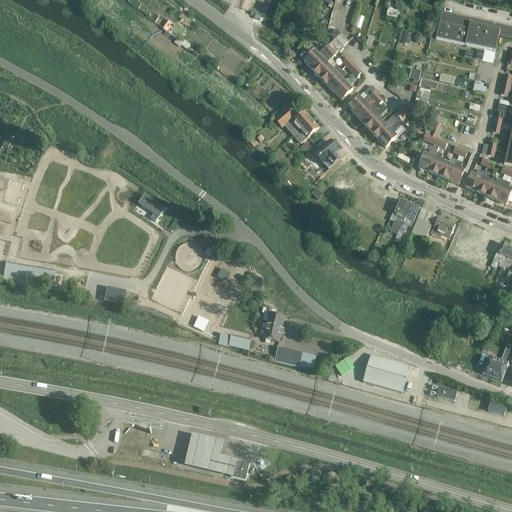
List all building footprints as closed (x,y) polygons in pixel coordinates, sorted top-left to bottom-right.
[(511,40),(511,28),(442,13),(436,40),(496,53),(499,37),(511,40)] [(330,36),(338,44),(343,49),(344,49),(343,47),(349,42),(341,34),(337,30),(330,36)] [(327,46),(318,55),(315,52),(304,63),(311,71),(338,44),(330,36),(334,41),(328,47),(327,46)] [(339,54),(340,53),(343,49),(338,44),(311,71),(319,78),(330,67),(334,63),(331,60),(338,54),(339,54)] [(347,58),(342,63),(346,67),(351,62),(347,58)] [(351,62),(346,67),(353,75),(359,70),(351,62)] [(334,63),(330,67),(319,78),(326,86),(338,75),(342,71),(337,67),(338,66),(334,63)] [(359,70),(353,75),(357,79),(362,73),(359,70)] [(342,71),(338,75),(326,86),(334,94),(345,83),(349,79),(342,71)] [(349,79),(345,83),(334,94),(342,102),(353,91),(350,88),(354,84),(349,79)] [(509,93),(511,82),(504,81),(501,91),(509,93)] [(475,82),(474,91),(487,93),(488,84),(475,82)] [(356,117),(367,106),(371,102),(373,101),(378,107),(384,102),(379,97),(381,96),(372,87),(360,98),(348,109),(356,117)] [(421,88),(419,96),(429,99),(431,90),(421,88)] [(378,141),(412,109),(408,104),(395,115),(396,116),(394,117),(385,125),(382,122),(371,133),(378,141)] [(374,105),(370,109),(367,106),(356,117),(363,125),(375,114),(379,110),(374,105)] [(496,118),(511,121),(511,116),(508,116),(510,107),(508,106),(499,105),(497,113),(496,118)] [(379,110),(375,114),(363,125),(371,133),(382,122),(379,119),(388,111),(383,106),(379,110)] [(413,118),(417,115),(412,109),(378,141),(386,149),(397,138),(394,135),(403,126),(401,125),(403,123),(411,116),(413,118)] [(305,114),(304,115),(294,123),(291,120),(294,118),(287,111),(275,121),(282,129),(284,126),(294,137),(312,121),(305,114)] [(442,126),(445,120),(437,116),(436,118),(434,122),(442,126)] [(511,121),(496,118),(493,129),(501,130),(504,131),(505,126),(511,126),(511,130),(511,133),(511,132),(511,121)] [(301,145),(304,143),(319,129),(312,121),(294,137),(301,145)] [(437,138),(438,135),(442,126),(435,123),(430,135),(437,138)] [(6,139),(2,148),(8,151),(12,142),(6,139)] [(439,148),(442,142),(436,139),(433,146),(434,146),(432,151),(431,151),(429,156),(424,154),(418,169),(429,173),(435,159),(437,154),(439,148)] [(339,152),(330,142),(315,155),(323,165),(324,165),(329,171),(341,160),(340,160),(335,155),(339,152)] [(442,142),(439,148),(445,151),(448,144),(442,142)] [(306,152),(311,148),(307,144),(302,148),(306,152)] [(459,157),(462,150),(456,147),(453,154),(459,157)] [(494,158),(496,152),(483,149),(482,155),(485,156),(487,156),(487,157),(494,158)] [(462,150),(459,157),(465,159),(468,152),(462,150)] [(437,154),(435,159),(429,173),(439,177),(445,163),(441,161),(443,156),(437,154)] [(511,167),(511,155),(507,154),(505,160),(501,159),(500,164),(504,165),(511,167)] [(486,168),(489,161),(484,159),(483,160),(482,160),(484,156),(480,155),(477,162),(482,163),(481,166),(486,168)] [(451,159),(448,165),(445,163),(439,177),(449,181),(455,167),(457,162),(451,159)] [(489,161),(486,168),(493,171),(495,164),(489,161)] [(457,162),(455,167),(449,181),(459,186),(465,172),(461,170),(463,165),(457,162)] [(504,167),(501,175),(506,177),(509,170),(504,167)] [(476,193),(484,174),(478,171),(476,176),(472,175),(466,189),(476,193)] [(486,198),(492,183),(488,181),(490,176),(484,174),(476,193),(486,198)] [(498,179),(496,185),(492,183),(486,198),(496,202),(502,187),(504,182),(498,179)] [(502,187),(496,202),(506,206),(511,192),(511,191),(508,190),(510,185),(504,182),(502,187)] [(165,209),(144,195),(137,204),(159,219),(165,209)] [(398,232),(410,206),(401,202),(395,214),(400,217),(397,224),(394,223),(390,233),(397,236),(398,232)] [(407,227),(411,229),(419,210),(410,206),(398,232),(404,235),(407,227)] [(426,240),(432,226),(423,222),(426,215),(421,213),(412,234),(426,240)] [(441,237),(449,240),(455,225),(439,218),(433,231),(431,235),(440,239),(441,237)] [(508,248),(509,247),(501,244),(496,255),(493,261),(500,264),(499,268),(502,269),(505,264),(508,259),(506,258),(507,254),(505,254),(508,248)] [(511,267),(511,249),(508,248),(505,254),(507,254),(506,258),(508,259),(505,264),(502,269),(505,270),(506,268),(509,269),(510,266),(511,267)] [(52,292),(56,273),(6,263),(2,282),(52,292)] [(509,282),(511,274),(511,273),(506,271),(503,279),(509,282)] [(107,288),(106,303),(126,305),(127,290),(107,288)] [(279,344),(282,329),(285,318),(269,314),(263,340),(279,344)] [(229,348),(229,347),(249,352),(252,340),(231,336),(231,337),(221,335),(218,346),(229,348)] [(511,347),(508,346),(501,363),(490,358),(483,375),(502,382),(508,366),(507,365),(508,363),(511,364),(511,347)] [(304,354),(304,353),(278,347),(274,363),(300,369),(304,354)] [(410,367),(409,367),(371,356),(364,383),(402,394),(410,367)] [(457,393),(439,388),(439,389),(436,398),(437,398),(455,403),(455,402),(457,393)] [(504,417),(507,407),(491,403),(488,412),(504,417)] [(224,446),(192,439),(185,470),(234,481),(238,464),(221,461),(224,446)] [(235,461),(231,478),(246,481),(250,465),(235,461)]
